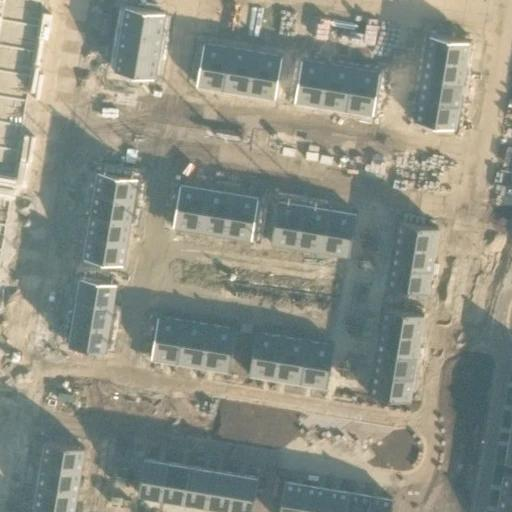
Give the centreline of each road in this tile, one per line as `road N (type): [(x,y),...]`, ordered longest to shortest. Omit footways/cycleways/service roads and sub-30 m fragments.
road 1 (residential): [(472,149),(61,83)]
road 2 (residential): [(53,142),(461,211)]
road 3 (residential): [(8,413),(415,482)]
road 4 (residential): [(425,422),(18,355)]
road 5 (residential): [(18,355),(53,142)]
road 6 (residential): [(482,511),(506,351)]
road 7 (residential): [(495,0),(472,149)]
road 8 (residential): [(461,211),(440,334)]
